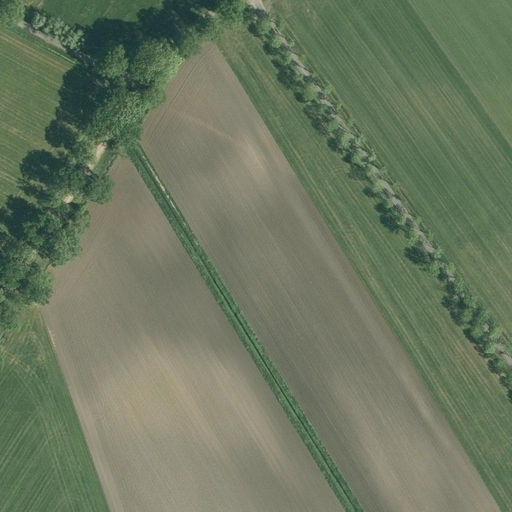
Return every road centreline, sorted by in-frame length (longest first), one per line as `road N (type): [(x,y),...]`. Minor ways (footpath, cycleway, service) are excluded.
road 1 (unclassified): [(228,0),(171,43),(139,85),(0,11)]
road 2 (track): [(139,85),(0,308)]
